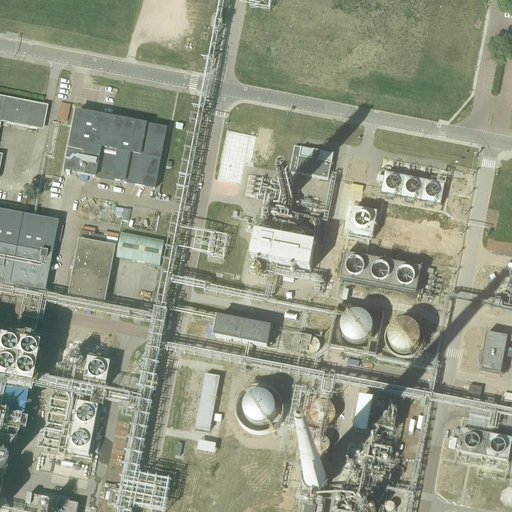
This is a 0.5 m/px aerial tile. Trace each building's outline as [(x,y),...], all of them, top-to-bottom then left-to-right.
[(0,172),(3,157),(0,156),(0,127),(1,123),(38,130),(42,106),(0,98),(0,172)] [(61,115),(69,117),(71,108),(63,106),(61,115)] [(67,173),(81,175),(79,186),(90,188),(92,177),(97,178),(102,149),(121,153),(115,182),(155,190),(167,130),(77,113),(67,173)] [(328,181),(333,155),(295,148),(290,174),(328,181)] [(444,186),(384,175),(381,195),(440,206),(444,186)] [(0,284),(44,293),(57,225),(0,213),(0,284)] [(105,246),(107,238),(82,233),(70,297),(105,304),(116,248),(105,246)] [(122,236),(117,261),(160,269),(165,244),(122,236)] [(310,273),(315,248),(255,236),(250,262),(277,267),(310,273)] [(340,280),(417,296),(422,270),(346,255),(340,280)] [(364,346),(367,345),(369,343),(370,341),(372,339),(373,337),(374,334),(374,332),(374,329),(373,327),(373,324),(371,322),(370,320),(368,318),(366,317),(363,315),(361,315),(358,314),(356,314),(353,315),(351,315),(348,316),(346,318),(345,320),(343,322),(342,324),(341,326),(340,329),(340,332),(340,334),(341,337),(342,339),(344,341),(345,343),(347,345),(349,346),(352,347),(354,348),(357,348),(360,348),(362,347),(364,346)] [(215,338),(276,350),(280,331),(218,319),(215,338)] [(401,321),(398,322),(397,322),(396,323),(394,324),(392,325),(390,327),(389,328),(388,329),(388,330),(387,331),(386,333),(386,335),(385,337),(385,339),(385,340),(385,341),(385,343),(385,345),(386,347),(386,348),(387,349),(388,350),(388,352),(390,353),(390,354),(392,355),(393,356),(394,357),(396,358),(398,359),(400,359),(402,360),(404,360),(405,360),(406,360),(408,360),(409,359),(410,359),(412,359),(413,358),(415,357),(416,356),(417,355),(418,355),(419,354),(420,352),(421,351),(422,350),(422,349),(423,348),(423,347),(424,345),(424,343),(424,342),(424,340),(424,339),(424,338),(424,336),(424,335),(423,334),(423,332),(422,331),(421,330),(421,329),(420,328),(419,327),(417,325),(416,324),(415,323),(413,323),(412,322),(410,321),(408,321),(407,321),(406,320),(404,320),(402,321),(401,321)] [(506,350),(508,339),(487,334),(485,346),(479,374),(500,378),(506,350)] [(308,358),(311,349),(318,351),(320,343),(297,338),(293,355),(308,358)] [(0,342),(0,388),(25,393),(29,375),(33,349),(0,342)] [(78,356),(77,356),(75,356),(74,357),(73,357),(72,358),(71,359),(71,360),(70,360),(70,361),(70,362),(70,363),(70,364),(70,365),(71,366),(72,368),(73,369),(74,369),(75,370),(76,370),(77,370),(78,370),(79,370),(80,369),(81,368),(82,367),(83,367),(83,366),(83,365),(84,365),(84,364),(84,363),(84,362),(84,361),(83,360),(83,359),(82,359),(82,358),(81,357),(80,357),(79,356),(78,356)] [(112,365),(89,360),(84,383),(107,388),(112,365)] [(197,429),(211,432),(221,378),(207,376),(197,429)] [(469,397),(481,399),(483,389),(471,387),(469,397)] [(258,388),(256,389),(254,389),(253,390),(251,391),(249,392),(248,394),(247,395),(246,396),(245,397),(245,398),(244,400),(243,402),(243,404),(243,406),(242,407),(242,408),(243,410),(243,412),(244,414),(244,415),(245,416),(245,417),(246,419),(247,420),(248,421),(249,422),(251,423),(252,424),(253,425),(255,426),(257,426),(260,427),(261,427),(263,427),(264,427),(265,427),(267,426),(268,426),(269,426),(271,425),(272,424),(273,423),(275,423),(276,422),(277,421),(278,419),(279,418),(279,417),(280,416),(280,415),(281,414),(281,412),(282,410),(282,409),(282,408),(282,406),(282,405),(281,403),(281,402),(281,401),(280,400),(280,398),(279,397),(278,396),(277,395),(277,394),(275,392),(274,392),(272,390),(271,390),(269,389),(267,388),(266,388),(264,388),(263,388),(261,388),(260,388),(258,388)] [(0,389),(0,416),(19,421),(22,421),(27,394),(0,389)] [(58,454),(92,460),(102,408),(68,402),(58,454)] [(378,402),(373,429),(394,433),(397,416),(399,406),(378,402)] [(314,431),(327,430),(327,422),(332,422),(331,409),(312,410),(314,431)] [(19,421),(0,416),(0,442),(15,445),(19,421)] [(457,454),(508,464),(511,444),(511,443),(461,433),(457,454)] [(199,444),(197,454),(215,457),(217,447),(199,444)] [(305,487),(306,491),(309,495),(312,497),(316,497),(320,497),(323,495),(326,492),(327,489),(327,485),(326,481),(324,478),(320,476),(317,475),(313,476),(310,477),(307,480),(306,483),(305,487)] [(77,511),(79,506),(28,496),(25,511),(77,511)] [(0,511),(8,511),(8,510),(5,500),(0,499),(0,511)] [(335,511),(359,511),(361,506),(337,501),(335,511)]
